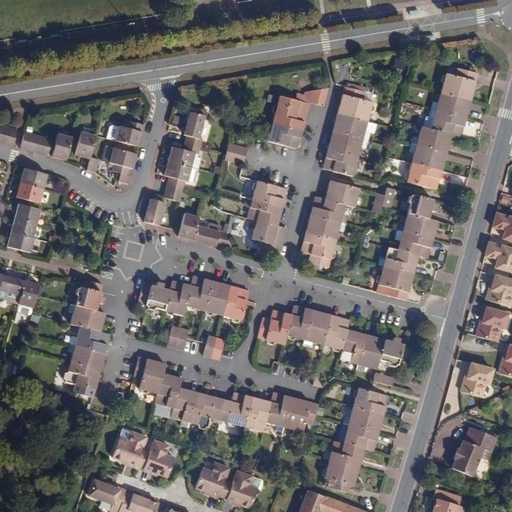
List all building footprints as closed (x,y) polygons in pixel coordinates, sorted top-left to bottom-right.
[(442,82),(439,92),(469,100),(476,73),(455,68),(453,76),(443,73),(443,75),(440,76),(439,80),(442,82)] [(343,87),(336,114),(365,122),(370,104),(372,103),(373,99),(371,97),(372,95),(343,87)] [(307,103),(322,107),(327,88),(310,91),(307,103)] [(298,101),(307,104),(307,103),(310,91),(303,92),(302,95),(295,94),(294,100),(298,101)] [(464,119),(469,100),(439,92),(436,102),(431,101),(428,109),(464,119)] [(269,121),(299,129),(307,104),(298,101),(294,100),(279,96),(276,105),(273,104),(273,106),(270,108),(268,113),(270,115),(269,121)] [(184,143),(199,147),(201,141),(198,140),(206,109),(197,111),(196,114),(190,112),(183,136),(185,137),(184,143)] [(459,138),(464,119),(428,109),(423,128),(449,135),(459,138)] [(362,132),(365,122),(336,114),(331,132),(365,141),(367,133),(362,132)] [(170,124),(180,127),(182,118),(172,115),(170,124)] [(115,141),(137,147),(142,125),(128,121),(125,130),(118,127),(115,141)] [(294,148),(299,129),(269,121),(266,130),(264,130),(262,135),(264,137),(263,140),(294,148)] [(1,126),(0,131),(0,142),(4,144),(8,128),(1,126)] [(412,135),(410,144),(444,154),(449,135),(423,128),(420,127),(418,137),(412,135)] [(8,128),(4,144),(11,146),(15,130),(8,128)] [(27,150),(31,134),(23,132),(19,148),(27,150)] [(89,160),(87,166),(86,171),(94,173),(98,159),(90,157),(95,136),(80,132),(74,156),(89,160)] [(326,151),(355,159),(357,148),(363,149),(365,141),(331,132),(326,151)] [(33,152),(37,136),(31,134),(27,150),(33,152)] [(44,138),(40,153),(44,155),(65,160),(71,138),(56,134),(55,141),(44,138)] [(33,152),(40,153),(44,138),(37,136),(33,152)] [(197,155),(199,147),(184,143),(182,150),(171,147),(168,162),(190,167),(194,154),(197,155)] [(224,151),(243,156),(246,148),(227,143),(224,151)] [(439,171),(444,154),(410,144),(407,153),(413,155),(410,164),(439,171)] [(111,171),(121,173),(126,174),(128,167),(131,168),(135,154),(113,149),(109,162),(113,163),(111,171)] [(241,165),(243,156),(224,151),(224,154),(222,160),(241,165)] [(355,159),(326,151),(321,170),(350,177),(351,176),(354,175),(354,171),(352,169),(355,159)] [(194,154),(190,167),(198,169),(201,158),(197,157),(197,155),(194,154)] [(168,179),(167,185),(182,189),(183,183),(186,183),(188,179),(189,173),(190,167),(168,162),(163,177),(168,179)] [(434,190),(439,171),(410,164),(408,171),(405,173),(404,179),(406,181),(405,183),(434,190)] [(20,183),(43,189),(47,175),(24,169),(20,183)] [(126,174),(121,173),(118,182),(127,184),(129,175),(126,174)] [(248,200),(279,208),(284,189),(253,181),(253,183),(250,184),(249,188),(251,189),(248,200)] [(328,181),(324,200),(344,205),(352,208),(355,199),(358,198),(359,194),(357,192),(358,189),(328,181)] [(40,204),(43,189),(20,183),(16,198),(40,204)] [(165,191),(180,196),(182,189),(167,185),(165,191)] [(383,196),(381,206),(389,208),(394,190),(385,188),(383,196)] [(180,196),(165,191),(163,198),(178,203),(180,196)] [(381,206),(383,196),(374,194),(369,213),(378,215),(381,206)] [(408,203),(406,213),(426,218),(427,212),(432,213),(434,205),(429,204),(430,200),(410,195),(409,198),(407,198),(406,202),(408,203)] [(315,197),(310,216),(345,225),(347,218),(341,217),(344,205),(324,200),(315,197)] [(149,199),(143,222),(159,226),(165,203),(149,199)] [(249,220),(274,226),(279,208),(248,200),(244,199),(242,206),(248,207),(245,219),(249,220)] [(18,204),(14,219),(37,225),(41,209),(18,204)] [(397,221),(395,229),(431,238),(436,220),(426,218),(406,213),(403,222),(397,221)] [(511,218),(493,213),(489,226),(502,230),(500,238),(511,241),(511,218)] [(177,238),(192,242),(196,227),(199,219),(184,215),(177,238)] [(343,234),(345,225),(310,216),(305,234),(334,242),(337,233),(343,234)] [(37,225),(14,219),(10,234),(33,240),(37,225)] [(274,226),(249,220),(246,228),(252,229),(249,239),(259,242),(257,249),(278,254),(284,228),(274,226)] [(196,227),(192,242),(215,247),(216,246),(230,249),(223,239),(225,234),(196,227)] [(426,256),(431,238),(395,229),(392,239),(398,240),(396,248),(417,254),(426,256)] [(34,241),(33,240),(10,234),(6,248),(31,254),(34,241)] [(332,251),(334,242),(305,234),(300,253),(310,255),(308,263),(328,268),(330,260),(333,258),(334,254),(332,251)] [(511,260),(511,249),(486,242),(482,256),(495,259),(493,268),(509,272),(511,260)] [(412,273),(417,254),(396,248),(390,247),(388,257),(383,256),(381,265),(383,265),(412,273)] [(405,299),(412,273),(383,265),(381,272),(378,273),(377,278),(379,279),(378,282),(387,284),(385,293),(405,299)] [(510,307),(511,300),(511,280),(491,275),(488,282),(490,283),(489,289),(487,289),(484,300),(510,307)] [(0,277),(0,291),(4,293),(19,297),(23,282),(0,277)] [(194,311),(201,313),(210,281),(192,277),(189,287),(184,308),(186,309),(187,312),(192,313),(194,311)] [(96,286),(95,290),(100,292),(101,287),(102,283),(87,279),(86,283),(96,286)] [(210,281),(201,313),(204,314),(205,317),(209,318),(212,316),(221,318),(230,287),(210,281)] [(38,286),(23,282),(19,297),(18,304),(17,305),(18,306),(32,309),(38,286)] [(168,292),(163,313),(166,313),(166,317),(171,318),(173,316),(181,318),(184,308),(189,287),(171,282),(168,292)] [(152,310),(163,313),(168,292),(160,290),(162,284),(156,283),(154,288),(141,284),(136,305),(145,307),(145,311),(150,313),(152,310)] [(77,295),(74,305),(96,311),(97,304),(102,305),(104,297),(99,296),(100,292),(95,290),(85,287),(80,286),(79,287),(76,287),(74,293),(77,295)] [(247,291),(230,287),(221,318),(230,320),(230,324),(235,325),(237,322),(239,323),(247,291)] [(4,293),(2,300),(18,304),(19,297),(4,293)] [(79,327),(100,332),(103,322),(105,313),(96,311),(74,305),(69,304),(67,312),(72,314),(70,324),(79,327)] [(29,315),(31,313),(32,309),(18,306),(17,311),(19,313),(29,315)] [(289,316),(284,336),(286,337),(287,340),(292,341),(294,339),(302,341),(310,311),(292,306),(289,316)] [(502,328),(506,314),(482,307),(479,314),(481,315),(480,322),(478,321),(473,336),(495,342),(499,328),(502,328)] [(284,336),(289,316),(272,311),(269,320),(262,318),(255,340),(264,343),(265,346),(269,347),(272,345),(281,347),(284,336)] [(310,311),(302,341),(300,346),(309,348),(310,343),(321,346),(329,315),(310,311)] [(339,351),(341,351),(347,330),(349,321),(329,315),(321,346),(332,349),(333,352),(337,353),(339,351)] [(173,349),(179,328),(170,326),(164,347),(173,349)] [(72,335),(69,344),(104,353),(109,335),(100,332),(79,327),(77,336),(72,335)] [(186,330),(179,328),(173,349),(181,351),(186,330)] [(347,361),(356,363),(364,335),(347,330),(341,351),(339,359),(340,359),(341,362),(345,363),(347,361)] [(383,336),(383,340),(378,356),(388,358),(389,361),(394,362),(396,360),(398,361),(404,342),(399,340),(400,336),(392,334),(391,338),(383,336)] [(364,335),(356,363),(355,369),(364,372),(365,367),(375,370),(378,356),(383,340),(364,335)] [(201,357),(210,359),(216,338),(207,336),(201,357)] [(216,338),(210,359),(219,361),(225,341),(216,338)] [(99,372),(104,353),(69,344),(67,352),(72,354),(69,364),(99,372)] [(511,346),(506,345),(504,352),(506,353),(504,359),(502,359),(498,374),(511,377),(511,346)] [(153,394),(156,395),(161,374),(164,365),(137,358),(132,377),(140,379),(137,390),(146,392),(147,395),(151,396),(153,394)] [(304,370),(297,359),(297,358),(285,365),(304,370)] [(488,384),(492,370),(466,363),(464,370),(466,370),(464,377),(463,376),(458,391),(481,398),(485,384),(488,384)] [(92,398),(99,372),(69,364),(65,379),(62,380),(61,386),(63,387),(62,390),(92,398)] [(171,417),(178,390),(180,379),(161,374),(156,395),(154,405),(155,406),(163,408),(162,414),(168,416),(171,417)] [(320,388),(313,375),(311,385),(320,388)] [(389,388),(392,379),(373,375),(371,383),(389,388)] [(189,422),(196,395),(178,390),(171,417),(168,427),(178,429),(177,433),(185,436),(189,422)] [(356,399),(354,407),(384,415),(389,398),(358,390),(358,391),(355,392),(354,397),(356,399)] [(282,428),(290,398),(271,392),(269,402),(263,423),(274,426),(273,431),(280,433),(282,428)] [(242,429),(251,397),(232,393),(230,404),(222,402),(216,422),(224,424),(225,427),(230,429),(233,426),(242,429)] [(208,419),(216,422),(222,402),(196,395),(189,422),(198,424),(198,427),(201,428),(204,426),(206,427),(208,419)] [(263,423),(269,402),(251,397),(242,429),(241,433),(249,435),(251,431),(260,433),(263,423)] [(290,398),(282,428),(299,433),(300,436),(305,436),(306,435),(308,435),(316,405),(290,398)] [(163,408),(155,406),(153,416),(167,421),(168,416),(162,414),(163,408)] [(384,415),(354,407),(351,416),(346,415),(344,423),(378,433),(384,415)] [(378,433),(344,423),(341,432),(346,433),(343,444),(364,449),(373,452),(378,433)] [(462,440),(458,449),(456,448),(452,458),(454,459),(451,468),(470,476),(480,449),(488,452),(494,437),(468,427),(463,440),(462,440)] [(146,438),(131,432),(128,441),(119,438),(112,457),(121,461),(135,466),(136,465),(141,451),(146,438)] [(168,446),(154,441),(149,453),(144,468),(143,469),(157,474),(167,478),(174,458),(165,455),(168,446)] [(364,449),(343,444),(340,442),(337,452),(332,450),(329,460),(338,462),(359,467),(364,449)] [(136,465),(140,466),(145,452),(141,451),(136,465)] [(140,466),(144,468),(149,453),(145,452),(140,466)] [(352,494),(359,467),(338,462),(333,477),(329,478),(328,483),(331,485),(330,488),(352,494)] [(229,469),(214,463),(211,472),(202,469),(195,488),(204,492),(218,497),(218,496),(224,481),(229,469)] [(251,477),(237,472),(232,484),(227,499),(226,500),(240,505),(250,509),(257,489),(248,486),(251,477)] [(261,481),(251,477),(248,486),(257,489),(260,490),(263,483),(261,481)] [(119,490),(119,489),(94,480),(88,496),(112,504),(113,505),(119,490)] [(223,497),(228,483),(224,481),(218,496),(223,497)] [(232,484),(228,483),(223,497),(227,499),(232,484)] [(116,511),(118,511),(125,493),(126,491),(119,488),(119,489),(119,490),(113,505),(112,504),(110,510),(116,511)] [(462,511),(464,507),(452,504),(454,495),(434,489),(432,498),(436,499),(431,511),(462,511)] [(362,511),(307,490),(298,511),(362,511)] [(132,496),(125,493),(118,511),(127,511),(128,510),(126,510),(132,496)] [(132,496),(126,510),(128,510),(132,511),(154,511),(158,504),(132,494),(132,496)]
